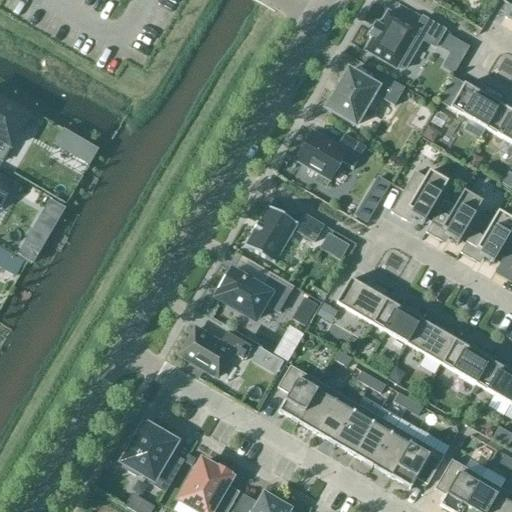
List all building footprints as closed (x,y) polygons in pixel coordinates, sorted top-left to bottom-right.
[(435,49),(445,32),(422,19),(416,30),(387,13),(379,27),(376,26),(369,37),(372,39),(364,53),(395,71),(397,69),(401,71),(405,70),(422,42),(435,49)] [(469,51),(453,42),(446,55),(461,64),(469,51)] [(394,108),(404,90),(382,77),(376,89),(348,73),(326,110),(355,127),(373,96),(394,108)] [(499,107),(500,107),(502,104),(485,94),(483,98),(464,86),(450,111),(485,131),(499,107)] [(0,161),(2,163),(11,148),(6,145),(15,128),(21,131),(28,119),(0,102),(0,161)] [(511,114),(500,107),(499,107),(485,131),(511,147),(511,114)] [(421,139),(432,145),(438,135),(428,129),(421,139)] [(63,131),(54,147),(67,155),(77,139),(63,131)] [(295,163),(330,183),(341,163),(353,170),(365,149),(343,136),(337,148),(312,134),(295,163)] [(468,166),(477,171),(482,162),(473,157),(468,166)] [(414,174),(390,215),(406,224),(410,217),(424,225),(448,184),(429,173),(425,180),(414,174)] [(0,209),(13,187),(0,179),(0,209)] [(355,219),(366,226),(389,187),(378,180),(355,219)] [(438,212),(425,235),(440,244),(444,237),(458,245),(482,204),(463,193),(448,218),(446,217),(438,212)] [(48,201),(16,257),(31,266),(63,210),(48,201)] [(444,203),(438,212),(446,217),(452,207),(444,203)] [(295,225),(267,209),(244,249),(274,266),(293,232),(314,244),(323,228),(301,215),(295,225)] [(459,255),(475,264),(479,257),(493,265),(511,232),(511,221),(498,213),(483,239),(473,233),(459,255)] [(344,258),(350,248),(330,237),(324,246),(344,258)] [(511,255),(507,253),(494,275),(510,284),(511,279),(511,255)] [(268,280),(261,292),(229,273),(219,290),(221,291),(216,300),(254,322),(263,306),(277,314),(290,293),(268,280)] [(385,302),(386,303),(388,299),(371,289),(369,293),(350,281),(336,306),(371,326),(385,302)] [(187,296),(181,311),(203,319),(208,305),(187,296)] [(318,308),(305,301),(295,318),(308,325),(318,308)] [(404,313),(386,303),(385,302),(371,326),(406,347),(420,322),(421,323),(423,319),(406,310),(404,313)] [(316,317),(331,325),(337,313),(323,305),(316,317)] [(344,335),(350,322),(336,316),(330,329),(344,335)] [(438,333),(421,323),(420,322),(406,347),(440,367),(454,342),(455,343),(457,339),(440,330),(438,333)] [(243,361),(250,348),(226,334),(219,346),(195,332),(180,357),(217,379),(231,355),(243,361)] [(473,353),(455,343),(454,342),(440,367),(475,387),(489,363),(490,363),(492,360),(475,350),(473,353)] [(283,364),(260,350),(254,360),(277,374),(283,364)] [(335,363),(346,369),(351,362),(340,355),(335,363)] [(507,373),(490,363),(489,363),(475,387),(509,407),(511,402),(511,371),(509,370),(507,373)] [(296,427),(320,386),(290,369),(277,390),(288,396),(277,414),(286,419),(285,420),(286,421),(287,420),(296,425),(296,426),(296,427)] [(402,379),(401,374),(394,370),(387,382),(397,387),(402,379)] [(368,390),(373,381),(361,374),(356,383),(368,390)] [(368,390),(380,396),(385,387),(373,381),(368,390)] [(316,437),(339,397),(320,386),(296,427),(297,427),(297,426),(307,432),(306,433),(308,433),(308,432),(316,437)] [(406,411),(411,402),(398,395),(393,404),(406,411)] [(334,449),(357,408),(339,397),(316,437),(323,441),(322,442),(323,443),(324,441),(334,447),(333,448),(334,449)] [(411,402),(406,411),(418,418),(423,409),(411,402)] [(445,405),(441,412),(448,416),(452,409),(445,405)] [(353,458),(376,419),(357,408),(334,449),(335,448),(344,453),(344,454),(345,455),(345,454),(353,458)] [(371,470),(395,430),(376,419),(353,458),(360,463),(360,464),(361,464),(361,463),(371,469),(370,470),(371,470)] [(149,429),(148,429),(144,427),(131,449),(127,447),(116,465),(140,480),(142,476),(152,482),(150,485),(165,494),(182,464),(183,463),(169,455),(175,445),(170,442),(171,442),(149,429)] [(511,441),(511,437),(498,429),(491,441),(507,451),(511,441)] [(390,480),(413,441),(395,430),(371,470),(371,471),(372,470),(382,475),(381,476),(382,477),(383,476),(390,480)] [(413,441),(390,480),(397,484),(397,486),(398,486),(399,485),(410,491),(416,481),(427,487),(443,458),(449,449),(419,431),(419,432),(413,441)] [(183,463),(182,464),(190,469),(195,461),(187,456),(183,463)] [(511,473),(511,470),(511,461),(503,457),(498,466),(511,473)] [(462,511),(481,480),(451,463),(434,491),(445,498),(439,508),(444,511),(462,511)] [(219,470),(217,473),(201,464),(180,501),(197,511),(227,511),(238,495),(226,488),(230,480),(228,479),(229,476),(219,470)] [(487,511),(500,491),(481,480),(462,511),(487,511)] [(511,511),(511,498),(500,491),(487,511),(511,511)] [(290,511),(291,511),(263,496),(255,509),(240,501),(233,511),(290,511)] [(143,501),(136,511),(149,511),(153,507),(143,501)]
